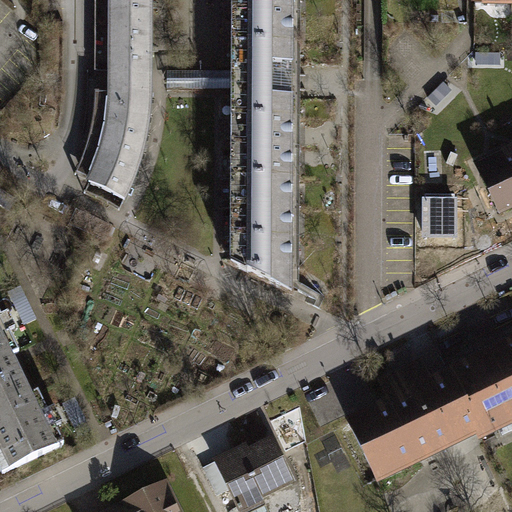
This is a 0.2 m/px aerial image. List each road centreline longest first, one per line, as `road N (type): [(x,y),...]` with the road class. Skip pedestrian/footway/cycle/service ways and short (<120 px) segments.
road 1 (residential): [(17,511),(511,270)]
road 2 (unknown): [(374,117),(407,99),(462,44),(464,29)]
